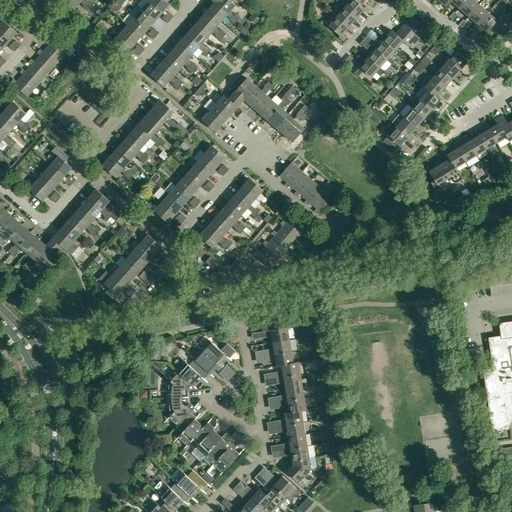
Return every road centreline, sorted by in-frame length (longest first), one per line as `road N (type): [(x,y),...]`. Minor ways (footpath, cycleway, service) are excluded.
road 1 (unclassified): [(511,244),(364,272),(290,300)]
road 2 (unclassified): [(290,300),(448,278),(511,250)]
road 3 (unclassified): [(45,364),(201,316)]
road 4 (residential): [(90,173),(78,162),(141,88),(127,75)]
road 5 (residential): [(499,81),(403,166)]
road 6 (residential): [(0,185),(44,222),(90,173)]
